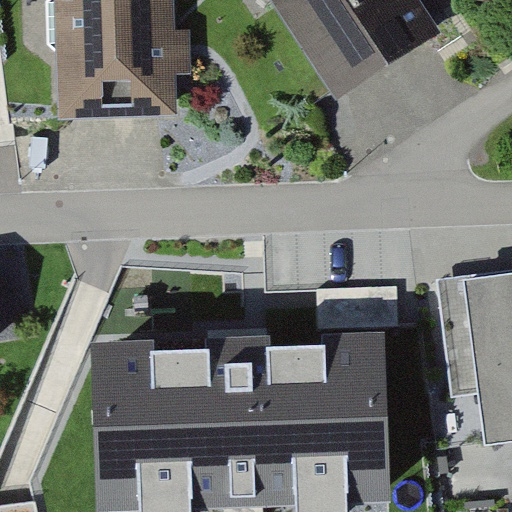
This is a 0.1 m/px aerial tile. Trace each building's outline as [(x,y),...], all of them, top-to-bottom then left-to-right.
[(181,0),(70,0),(74,122),(185,118),(181,0)] [(428,0),(288,0),(350,102),(452,41),(428,0)] [(441,291),(452,399),(477,396),(482,447),(511,443),(511,283),(482,287),(441,291)] [(399,327),(400,290),(324,289),(323,326),(399,327)] [(387,511),(382,351),(93,361),(97,511),(387,511)]
